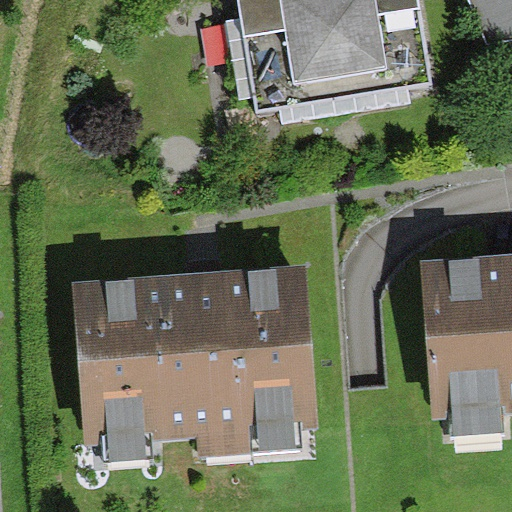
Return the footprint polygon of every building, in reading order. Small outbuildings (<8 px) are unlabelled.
[(429,94),(415,0),(299,0),(239,9),(255,119),(429,94)] [(511,45),(511,0),(468,0),(488,50),(511,45)] [(321,387),(349,385),(344,268),(315,270),(321,387)] [(511,274),(428,279),(436,421),(457,420),(459,448),(503,445),(502,419),(511,418),(511,274)] [(394,354),(428,353),(425,280),(391,282),(394,354)] [(305,285),(82,297),(90,454),(113,453),(114,476),(146,474),(144,449),(194,447),(195,469),(297,464),(295,436),(313,435),(305,285)]
